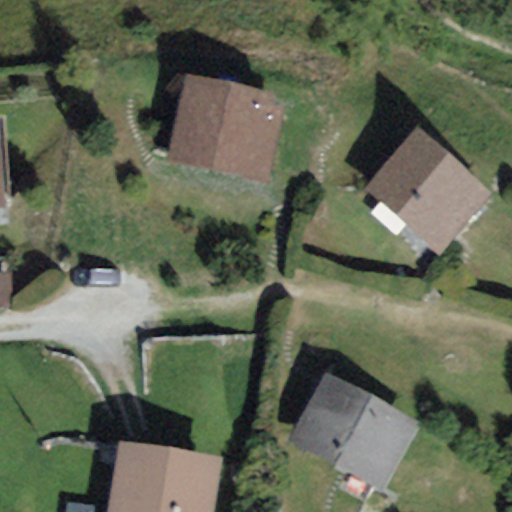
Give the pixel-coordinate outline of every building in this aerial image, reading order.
[(283,112),(182,89),(165,167),(266,190),(283,112)] [(485,207),(407,144),(361,200),(438,263),(485,207)] [(10,285),(0,285),(0,316),(11,316),(10,285)] [(413,432),(320,384),(286,449),(379,497),(413,432)] [(208,511),(215,468),(114,454),(105,511),(208,511)]
